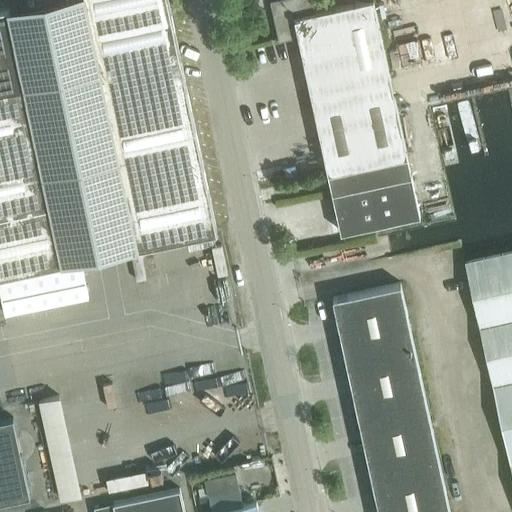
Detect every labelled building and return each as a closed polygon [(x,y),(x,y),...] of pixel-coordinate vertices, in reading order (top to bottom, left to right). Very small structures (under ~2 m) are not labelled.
[(86,0),(101,69),(100,69),(137,247),(217,230),(168,0),(86,0)] [(277,0),(272,8),(279,40),(298,36),(332,191),(411,174),(397,108),(373,0),(364,0),(315,11),(312,0),(277,0)] [(0,275),(64,262),(9,7),(0,8),(0,275)] [(411,174),(332,191),(332,194),(333,204),(336,212),(341,232),(420,214),(411,174)] [(511,251),(465,262),(511,469),(511,251)] [(378,511),(450,511),(401,282),(332,297),(378,511)] [(139,371),(145,395),(245,373),(240,349),(139,371)] [(63,390),(40,395),(62,496),(85,491),(63,390)] [(0,501),(30,495),(13,418),(0,420),(0,501)] [(243,502),(239,487),(208,494),(211,509),(208,510),(208,511),(258,511),(256,499),(243,502)] [(184,511),(179,488),(113,502),(115,511),(184,511)]
